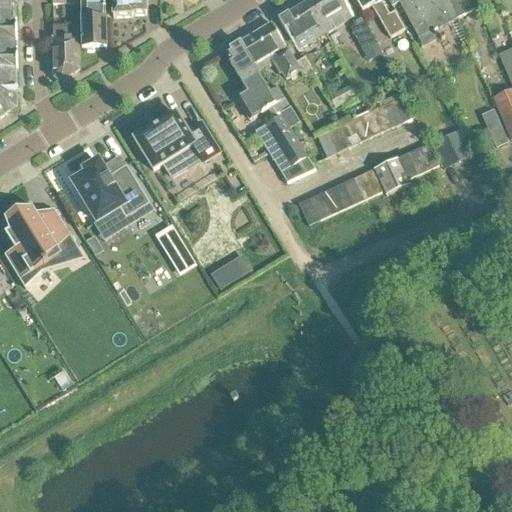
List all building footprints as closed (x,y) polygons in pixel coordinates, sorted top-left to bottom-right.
[(81,0),(82,53),(86,53),(88,56),(93,56),(95,53),(107,52),(105,0),(81,0)] [(112,0),(114,21),(133,20),(133,19),(146,19),(146,2),(152,2),(151,0),(112,0)] [(343,0),(315,0),(307,5),(326,36),(355,19),(343,0)] [(353,0),(363,15),(373,10),(392,41),(407,32),(396,14),(391,17),(379,0),(353,0)] [(460,20),(449,0),(388,0),(394,9),(401,4),(419,40),(420,40),(424,46),(435,40),(432,34),(439,30),(440,31),(460,20)] [(449,0),(460,20),(475,13),(468,0),(449,0)] [(0,26),(15,26),(15,23),(15,5),(0,4),(0,26)] [(326,36),(307,5),(279,23),(297,54),(326,36)] [(377,47),(362,19),(352,24),(355,29),(351,31),(363,55),(377,47)] [(0,49),(15,49),(15,45),(17,45),(17,26),(15,26),(0,26),(0,49)] [(240,46),(259,77),(274,68),(280,78),(282,76),(287,83),(300,75),(304,81),(314,74),(304,60),(295,66),(271,27),(240,46)] [(60,85),(80,73),(79,29),(53,30),(53,42),(54,81),(60,85)] [(224,56),(243,88),(256,80),(260,88),(264,85),(259,77),(240,46),(224,56)] [(0,74),(16,74),(18,74),(17,54),(16,54),(15,49),(0,49),(0,74)] [(511,90),(511,52),(498,59),(511,90)] [(0,97),(17,97),(16,74),(0,74),(0,97)] [(256,80),(243,88),(249,97),(238,104),(249,123),(261,116),(261,117),(271,111),(277,120),(279,119),(280,120),(255,136),(263,148),(288,187),(316,174),(290,133),(300,127),(291,111),(290,111),(284,103),(284,102),(284,101),(277,106),(270,95),(264,85),(260,88),(256,80)] [(277,90),(270,95),(277,106),(284,101),(277,90)] [(347,106),(341,95),(330,100),(336,112),(347,106)] [(0,122),(17,112),(17,97),(0,97),(0,122)] [(404,100),(394,105),(404,126),(414,122),(404,100)] [(394,105),(385,109),(394,131),(404,126),(394,105)] [(385,109),(373,115),(383,137),(394,131),(385,109)] [(511,111),(498,117),(509,142),(511,140),(511,111)] [(373,115),(362,120),(372,142),(383,137),(373,115)] [(176,117),(134,143),(153,175),(163,169),(173,184),(188,174),(178,159),(193,150),(204,167),(220,157),(202,127),(187,136),(176,117)] [(362,120),(352,125),(362,147),(372,142),(362,120)] [(352,125),(341,130),(351,152),(362,147),(352,125)] [(500,127),(488,132),(496,152),(508,147),(507,145),(500,127)] [(341,130),(329,135),(339,157),(351,152),(341,130)] [(318,141),(319,145),(328,163),(339,157),(329,135),(318,141)] [(459,136),(432,149),(443,172),(471,159),(459,136)] [(430,148),(420,152),(430,174),(440,170),(430,148)] [(420,152),(408,158),(418,180),(430,174),(420,152)] [(408,158),(398,163),(407,185),(418,180),(408,158)] [(398,163),(376,173),(387,199),(409,189),(407,185),(398,163)] [(86,178),(73,186),(97,226),(120,212),(126,223),(150,208),(136,184),(127,170),(108,181),(98,165),(84,174),(86,178)] [(376,173),(365,178),(374,200),(385,195),(387,199),(376,173)] [(365,178),(354,183),(364,205),(374,200),(365,178)] [(354,183),(344,187),(353,210),(364,205),(354,183)] [(344,187),(332,193),(342,215),(353,210),(344,187)] [(332,193),(321,198),(332,220),(342,215),(332,193)] [(321,198),(310,203),(320,225),(332,220),(321,198)] [(320,225),(310,203),(299,208),(299,210),(309,230),(320,225)] [(75,248),(54,214),(36,217),(31,209),(24,214),(16,215),(4,223),(9,234),(5,237),(15,253),(4,259),(25,292),(42,276),(41,273),(48,269),(51,273),(68,268),(61,257),(75,248)] [(172,231),(156,241),(170,263),(186,253),(172,231)] [(235,266),(212,280),(220,293),(243,279),(235,266)] [(62,377),(54,382),(60,391),(68,386),(62,377)]
